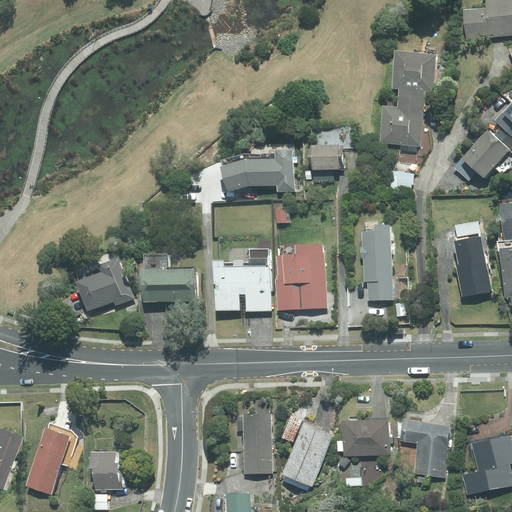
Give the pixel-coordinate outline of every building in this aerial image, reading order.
[(470,41),(511,37),(511,0),(490,0),(491,9),(467,11),(470,41)] [(437,94),(442,57),(402,52),(398,90),(404,90),(402,109),(387,107),(383,143),(423,148),(429,94),(437,94)] [(511,106),(497,122),(504,128),(497,135),(494,132),(482,146),(478,143),(465,158),(490,180),(511,155),(511,106)] [(348,147),(315,147),(316,182),(337,181),(336,172),(346,171),(346,165),(348,165),(348,147)] [(299,193),(299,151),(281,151),(281,161),(251,161),(227,168),(234,194),(255,187),(282,187),(282,193),(299,193)] [(294,211),(280,211),(280,225),(294,225),(294,211)] [(460,238),(484,234),(482,222),(458,226),(460,238)] [(396,301),(395,226),(382,227),(382,232),(367,233),(367,248),(365,248),(365,260),(367,260),(367,283),(370,283),(371,301),(396,301)] [(496,293),(488,238),(461,243),(464,266),(461,267),(466,298),(496,293)] [(327,254),(327,245),(300,246),(300,256),(280,257),(281,280),(279,280),(280,311),(331,309),(329,254),(327,254)] [(511,249),(507,250),(507,252),(503,252),(504,267),(508,267),(511,301),(511,300),(511,249)] [(139,300),(124,260),(105,267),(107,274),(82,283),(93,313),(118,303),(119,307),(139,300)] [(250,312),(275,312),(275,267),(273,267),(273,260),(255,260),(255,268),(232,268),(232,262),(221,262),(222,312),(250,312)] [(201,271),(150,271),(150,303),(202,303),(201,271)] [(275,474),(274,414),(245,414),(245,417),(239,418),(239,431),(246,431),(247,474),(275,474)] [(316,487),(338,434),(294,415),(285,438),(296,443),(300,433),(304,435),(287,475),(316,487)] [(448,478),(456,426),(409,419),(408,426),(400,425),(400,438),(406,438),(405,441),(421,444),(417,474),(448,478)] [(347,456),(394,455),(393,420),(347,420),(347,456)] [(56,496),(77,438),(53,429),(32,487),(56,496)] [(0,490),(2,491),(20,439),(0,431),(0,490)] [(469,495),(511,486),(511,436),(511,434),(504,436),(504,438),(476,443),(481,471),(465,474),(469,495)] [(100,491),(128,491),(128,477),(126,477),(125,464),(122,464),(122,453),(97,453),(98,470),(100,470),(100,491)] [(111,511),(111,495),(94,494),(94,510),(111,511)] [(227,511),(255,511),(255,494),(227,494),(227,511)] [(112,497),(112,506),(127,505),(127,497),(112,497)]
